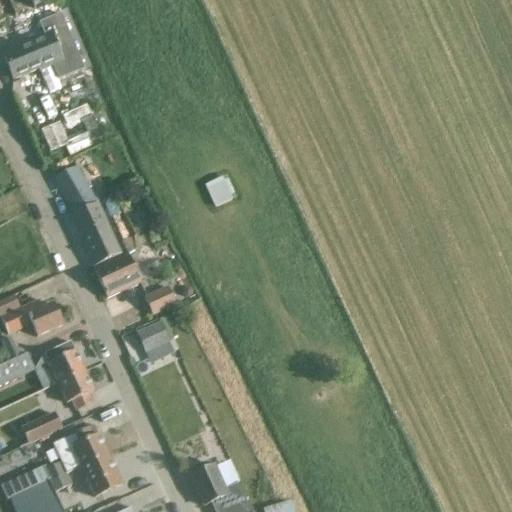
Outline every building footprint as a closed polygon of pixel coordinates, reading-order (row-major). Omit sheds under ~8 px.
[(49,0),(0,0),(0,23),(35,9),(34,6),(49,0)] [(18,49),(3,55),(13,81),(29,75),(39,70),(39,71),(54,65),(64,61),(53,34),(40,40),(28,44),(28,45),(18,49)] [(98,205),(77,167),(53,179),(73,215),(69,217),(93,269),(122,254),(98,204),(98,205)] [(215,207),(238,198),(227,175),(205,185),(215,207)] [(128,254),(95,269),(108,298),(141,283),(128,254)] [(168,288),(144,298),(152,316),(176,306),(168,288)] [(0,318),(20,310),(14,297),(0,302),(0,318)] [(20,310),(0,318),(8,336),(32,325),(37,337),(62,326),(52,304),(40,310),(37,302),(23,308),(20,310)] [(161,323),(136,335),(146,355),(170,343),(161,323)] [(56,383),(84,370),(71,341),(43,354),(56,383)] [(0,387),(34,371),(26,354),(0,366),(0,387)] [(93,404),(88,395),(94,392),(84,370),(56,383),(66,405),(71,403),(75,412),(93,404)] [(54,414),(20,430),(28,446),(62,431),(54,414)] [(31,474),(28,475),(34,490),(67,475),(81,468),(108,456),(98,435),(93,437),(89,428),(52,445),(60,464),(46,470),(45,467),(31,474)] [(108,456),(81,468),(94,497),(121,485),(108,456)] [(249,511),(238,485),(225,491),(214,467),(211,468),(208,461),(190,469),(193,476),(190,477),(204,507),(212,503),(215,511),(249,511)] [(34,490),(10,501),(15,511),(61,511),(53,494),(72,486),(67,475),(34,490)] [(278,511),(278,506),(277,506),(270,488),(257,493),(263,511),(278,511)] [(278,506),(278,511),(294,511),(291,502),(278,506)]
